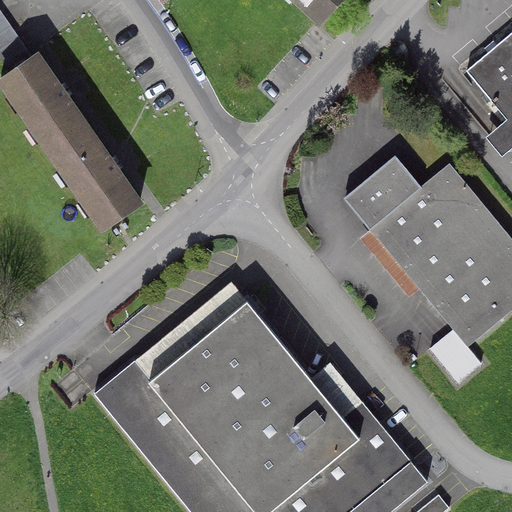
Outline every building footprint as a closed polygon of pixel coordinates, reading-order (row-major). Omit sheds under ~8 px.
[(338,0),(294,0),(318,22),(338,0)] [(0,61),(2,64),(23,49),(0,15),(0,61)] [(511,31),(464,71),(511,129),(511,31)] [(0,84),(101,229),(137,204),(112,165),(61,92),(34,55),(0,78),(0,84)] [(368,229),(451,330),(465,347),(511,308),(511,242),(447,164),(419,187),(393,156),(341,199),(367,229),(368,229)] [(388,511),(425,482),(415,469),(376,422),(357,438),(245,301),(148,380),(132,360),(91,394),(188,511),(388,511)] [(479,364),(465,347),(451,330),(428,349),(456,383),(479,364)]
